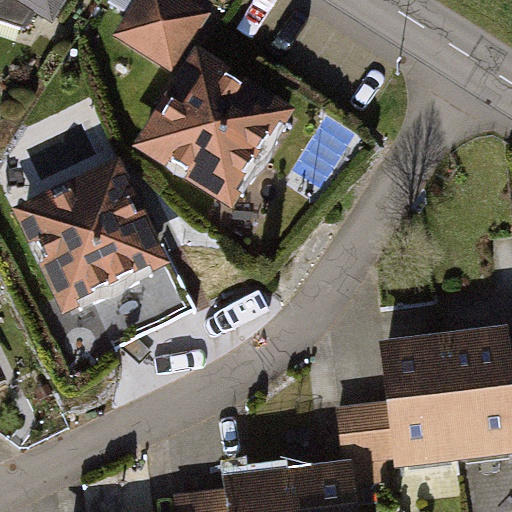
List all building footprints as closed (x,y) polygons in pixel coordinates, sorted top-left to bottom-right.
[(4,0),(53,30),(71,0),(4,0)] [(190,0),(139,0),(116,38),(174,74),(212,14),(190,0)] [(201,50),(134,146),(228,211),(295,115),(201,50)] [(121,158),(12,213),(65,316),(93,302),(119,354),(199,313),(121,158)] [(354,487),(390,483),(389,462),(395,462),(396,471),(511,458),(511,333),(511,328),(381,345),(389,404),(338,410),(345,464),(352,463),(354,487)] [(356,511),(352,463),(345,464),(226,477),(227,490),(177,496),(178,511),(356,511)]
